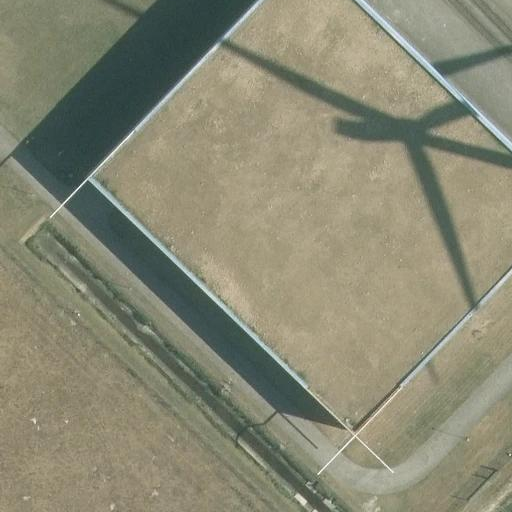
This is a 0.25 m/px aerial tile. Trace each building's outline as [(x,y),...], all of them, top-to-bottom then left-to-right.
[(254,0),(86,175),(88,177),(117,205),(346,426),(350,430),(354,433),(511,268),(511,144),(362,0),(254,0)] [(0,72),(24,47),(0,24),(0,72)] [(65,57),(73,67),(94,50),(77,30),(67,39),(76,48),(65,57)] [(73,98),(94,79),(86,71),(65,89),(73,98)] [(511,388),(470,430),(486,447),(511,420),(511,388)] [(420,495),(444,498),(445,485),(421,482),(420,495)]
